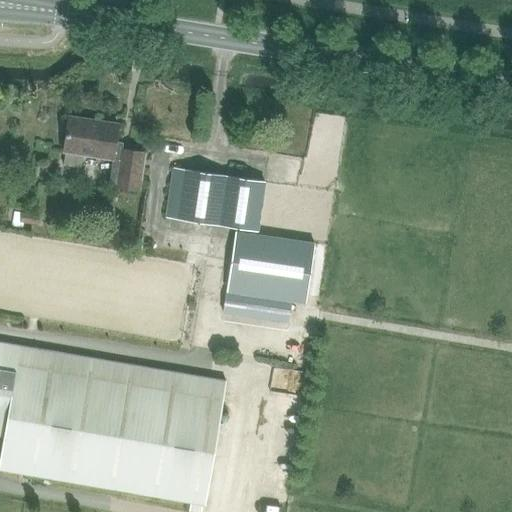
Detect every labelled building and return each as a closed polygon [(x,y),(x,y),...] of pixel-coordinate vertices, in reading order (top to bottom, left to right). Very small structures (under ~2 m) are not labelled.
[(63,165),(81,168),(83,154),(113,158),(113,156),(121,158),(124,142),(116,141),(118,124),(68,117),(63,151),(65,151),(63,165)] [(139,190),(144,152),(126,149),(121,187),(139,190)] [(256,230),(263,179),(174,166),(166,217),(256,230)] [(37,225),(39,215),(21,212),(20,213),(14,212),(13,220),(19,221),(19,222),(37,225)] [(90,266),(84,314),(178,326),(183,286),(193,288),(198,249),(50,230),(48,242),(41,241),(39,254),(72,258),(71,264),(90,266)] [(304,303),(315,243),(236,231),(227,291),(304,303)] [(0,435),(3,436),(0,456),(0,469),(204,504),(226,381),(0,342),(0,435)] [(287,376),(291,357),(283,355),(279,374),(287,376)] [(273,405),(272,428),(282,428),(282,405),(273,405)]
